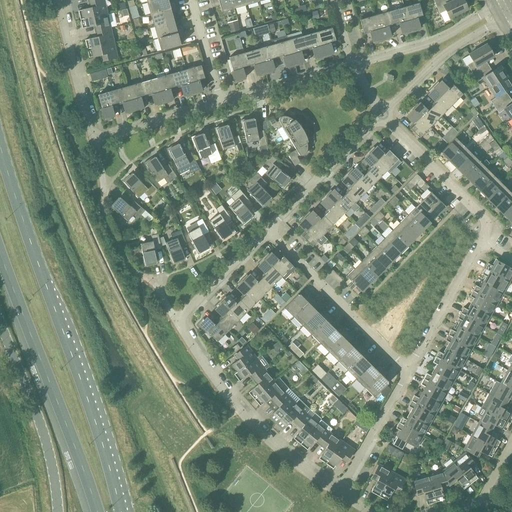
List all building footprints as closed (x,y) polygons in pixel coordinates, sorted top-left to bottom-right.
[(103,0),(98,0),(90,2),(92,8),(78,11),(80,20),(107,14),(103,0)] [(154,0),(147,2),(150,14),(176,7),(174,1),(171,2),(170,0),(154,0)] [(218,0),(222,12),(234,9),(231,0),(218,0)] [(231,0),(234,9),(246,5),(244,0),(231,0)] [(314,0),(311,1),(313,9),(319,7),(317,0),(314,0)] [(455,0),(451,2),(449,0),(440,0),(435,2),(440,13),(444,22),(450,20),(449,18),(467,9),(466,7),(468,6),(464,0),(455,0)] [(121,10),(127,9),(126,9),(124,2),(118,4),(119,11),(121,10)] [(416,17),(422,16),(419,3),(404,7),(411,33),(418,31),(418,29),(419,28),(416,17)] [(173,21),(172,18),(175,16),(174,14),(178,13),(176,7),(150,14),(154,26),(173,21)] [(404,7),(389,11),(393,24),(399,22),(402,33),(404,33),(404,35),(411,33),(404,7)] [(389,11),(375,16),(382,42),(389,40),(388,37),(390,37),(387,26),(393,24),(389,11)] [(96,25),(97,31),(110,28),(107,14),(80,20),(82,28),(96,25)] [(382,42),(375,16),(360,20),(363,33),(369,31),(373,42),(374,41),(375,44),(382,42)] [(246,28),(252,27),(249,18),(244,19),(245,20),(244,21),(246,28)] [(154,26),(157,39),(183,31),(181,25),(178,26),(177,24),(174,24),(173,21),(154,26)] [(238,24),(229,27),(231,32),(239,30),(238,24)] [(261,35),(259,27),(252,29),(255,37),(261,35)] [(110,28),(97,31),(98,37),(85,40),(87,49),(113,43),(110,28)] [(329,42),(335,41),(332,28),(317,32),(324,58),(331,56),(330,54),(332,53),(329,42)] [(185,37),(183,31),(157,39),(161,51),(180,46),(179,42),(182,40),(182,38),(185,37)] [(130,32),(126,37),(127,40),(135,38),(133,32),(130,32)] [(295,67),(302,65),(301,62),(303,62),(300,51),(306,49),(302,36),(301,32),(286,36),(295,67)] [(317,60),(324,58),(317,32),(302,36),(306,49),(312,47),(315,58),(317,58),(317,60)] [(288,69),(295,67),(286,36),(271,40),(272,45),(273,45),(276,57),(282,56),(286,67),(287,66),(288,69)] [(104,61),(117,58),(113,43),(87,49),(89,58),(102,55),(104,61)] [(273,45),(272,45),(258,49),(266,75),(273,73),(272,71),(274,70),(271,59),(276,57),(273,45)] [(468,65),(474,75),(486,68),(483,62),(493,56),(492,54),(494,53),(489,46),(488,47),(486,45),(478,49),(478,48),(472,51),(473,53),(469,55),(473,62),(468,65)] [(258,49),(244,53),(247,66),(253,64),(256,75),(258,75),(259,77),(266,75),(258,49)] [(138,51),(130,53),(132,59),(140,57),(138,51)] [(247,66),(244,53),(229,57),(233,72),(231,72),(235,84),(242,82),(242,79),(245,78),(241,67),(247,66)] [(201,65),(186,70),(193,96),(200,94),(199,91),(201,91),(198,80),(204,78),(201,65)] [(483,78),(489,88),(506,77),(504,73),(505,72),(502,67),(500,68),(499,66),(490,73),(486,68),(474,75),(477,81),(483,78)] [(105,69),(90,74),(92,82),(108,77),(105,69)] [(186,70),(171,74),(175,87),(181,85),(184,96),(185,95),(186,98),(193,96),(186,70)] [(156,78),(164,104),(171,102),(170,100),(172,99),(169,88),(175,87),(171,74),(156,78)] [(491,101),(495,107),(507,99),(503,94),(511,87),(511,82),(510,79),(509,80),(506,77),(489,88),(496,98),(491,101)] [(156,78),(142,82),(145,95),(151,93),(155,104),(156,104),(157,106),(164,104),(156,78)] [(452,105),(463,94),(453,85),(449,90),(440,82),(439,83),(438,81),(432,86),(452,105)] [(142,82),(127,86),(135,112),(142,110),(141,108),(143,108),(140,97),(145,95),(142,82)] [(127,86),(113,91),(116,103),(122,102),(125,113),(127,112),(128,114),(135,112),(127,86)] [(436,103),(432,107),(441,116),(452,105),(432,86),(427,92),(429,93),(428,95),(436,103)] [(116,103),(113,91),(98,95),(102,109),(100,110),(103,121),(111,119),(111,117),(113,116),(110,105),(116,103)] [(511,102),(510,104),(507,99),(495,107),(499,113),(504,109),(511,119),(511,117),(511,102)] [(416,103),(411,108),(430,127),(441,116),(432,107),(427,111),(419,103),(418,105),(416,103)] [(430,127),(411,108),(406,113),(408,115),(406,116),(415,124),(410,129),(419,138),(430,127)] [(468,122),(473,117),(469,113),(464,118),(468,122)] [(273,116),(267,120),(274,131),(277,130),(284,141),(289,138),(302,130),(301,130),(301,129),(301,128),(300,128),(300,127),(299,127),(299,126),(299,125),(298,125),(298,124),(297,124),(297,123),(296,123),(296,122),(295,122),(295,121),(294,121),(294,120),(293,120),(292,119),(291,119),(291,118),(290,118),(289,118),(289,117),(288,117),(287,117),(286,117),(286,116),(285,116),(284,116),(283,116),(282,116),(281,117),(280,117),(280,118),(279,118),(279,119),(278,120),(279,121),(276,122),(273,116)] [(476,116),(472,121),(476,126),(478,130),(484,126),(481,123),(476,116)] [(260,146),(266,145),(264,130),(257,132),(255,119),(251,120),(250,118),(241,120),(243,131),(244,130),(246,143),(258,141),(260,146)] [(236,152),(243,150),(238,135),(232,137),(228,125),(224,127),(224,125),(214,128),(218,138),(219,138),(223,150),(234,146),(236,152)] [(307,143),(307,142),(305,137),(304,135),(303,132),(302,130),(289,138),(296,150),(288,154),(295,166),(300,163),(297,156),(299,155),(300,156),(301,156),(303,156),(304,155),(305,154),(306,153),(306,152),(307,151),(307,149),(307,147),(307,146),(307,143)] [(446,143),(452,138),(447,133),(441,138),(446,143)] [(220,157),(215,143),(208,146),(204,134),(200,135),(199,134),(190,137),(194,147),(195,147),(200,159),(207,156),(210,164),(221,160),(220,157)] [(441,152),(449,160),(463,146),(455,138),(441,152)] [(172,158),(178,169),(177,169),(179,175),(189,170),(191,174),(199,169),(198,166),(191,152),(185,155),(179,144),(176,146),(175,144),(166,149),(171,159),(172,158)] [(368,152),(387,171),(390,173),(401,162),(389,150),(384,155),(376,147),(375,148),(373,146),(368,152)] [(471,153),(463,146),(449,160),(456,168),(471,153)] [(387,171),(368,152),(363,157),(364,158),(363,160),(371,168),(367,172),(376,181),(387,171)] [(478,161),(471,153),(456,168),(464,175),(478,161)] [(279,169),(283,164),(284,164),(280,161),(272,155),(265,164),(269,167),(264,173),(274,181),(274,182),(282,189),(288,181),(287,180),(289,177),(279,169)] [(167,183),(176,177),(168,164),(163,168),(156,157),(152,159),(151,158),(143,163),(149,172),(150,172),(157,182),(164,178),(167,183)] [(486,168),(478,161),(464,175),(472,183),(486,168)] [(346,173),(366,192),(376,181),(367,172),(363,177),(355,168),(353,170),(352,168),(346,173)] [(479,191),(494,176),(486,168),(472,183),(479,191)] [(148,197),(157,189),(146,178),(141,183),(133,173),(130,176),(129,175),(121,181),(129,189),(130,189),(138,198),(144,193),(148,197)] [(268,200),(271,198),(262,188),(267,184),(257,173),(248,181),(253,185),(247,191),(256,200),(255,201),(263,208),(270,202),(268,200)] [(346,194),(355,203),(366,192),(346,173),(341,178),(343,180),(342,181),(350,189),(346,194)] [(416,174),(410,181),(407,184),(411,189),(421,179),(416,174)] [(502,184),(494,176),(479,191),(487,198),(502,184)] [(509,191),(502,184),(487,198),(495,206),(509,191)] [(231,197),(234,201),(228,206),(237,216),(236,217),(243,225),(250,219),(249,217),(252,215),(246,207),(251,203),(239,189),(231,197)] [(355,203),(346,194),(341,198),(333,190),(332,191),(330,190),(325,195),(344,214),(350,208),(354,212),(359,207),(355,203)] [(511,203),(511,194),(509,191),(495,206),(502,214),(511,203)] [(437,214),(445,206),(430,192),(422,200),(437,214)] [(329,211),(324,215),(334,225),(344,214),(325,195),(320,200),(322,202),(320,203),(329,211)] [(137,219),(145,211),(133,201),(129,206),(119,197),(117,200),(116,199),(109,206),(117,214),(118,213),(128,221),(133,215),(137,219)] [(381,198),(376,203),(380,207),(385,202),(381,198)] [(415,207),(430,222),(437,214),(422,200),(415,207)] [(376,203),(369,210),(373,214),(380,207),(376,203)] [(511,203),(502,214),(510,221),(511,219),(511,203)] [(232,232),(226,224),(232,220),(221,205),(215,209),(219,214),(209,221),(216,231),(215,232),(221,241),(230,235),(229,234),(232,232)] [(422,230),(430,222),(415,207),(407,215),(422,230)] [(309,211),(304,216),(323,235),(334,225),(324,215),(320,220),(312,212),(310,213),(309,211)] [(400,223),(414,237),(422,230),(407,215),(400,223)] [(299,221),(300,223),(299,224),(307,233),(303,237),(305,240),(312,246),(316,242),(321,246),(327,240),(323,235),(304,216),(299,221)] [(206,248),(209,246),(203,235),(209,232),(202,219),(196,222),(198,227),(188,233),(194,244),(193,245),(198,255),(207,250),(206,248)] [(363,225),(358,221),(354,224),(359,229),(363,225)] [(407,245),(414,237),(400,223),(392,230),(407,245)] [(181,260),(185,258),(180,247),(186,244),(181,230),(170,234),(172,240),(165,243),(170,255),(169,255),(173,265),(182,262),(181,260)] [(392,230),(385,238),(399,253),(407,245),(392,230)] [(155,250),(161,249),(158,234),(151,235),(152,241),(140,244),(143,256),(142,256),(144,267),(154,265),(154,263),(157,263),(155,250)] [(385,238),(377,246),(392,260),(399,253),(385,238)] [(377,246),(369,253),(384,268),(392,260),(377,246)] [(295,269),(293,266),(283,257),(279,261),(271,253),(269,254),(268,253),(262,258),(282,277),(284,280),(295,269)] [(369,253),(362,261),(376,276),(384,268),(369,253)] [(271,288),(282,277),(262,258),(257,263),(259,265),(258,266),(266,274),(262,278),(271,288)] [(362,261),(354,269),(369,283),(376,276),(362,261)] [(488,263),(485,269),(508,282),(511,275),(511,266),(510,265),(509,267),(496,261),(493,266),(488,263)] [(347,277),(343,281),(352,290),(356,286),(361,291),(369,283),(354,269),(346,277),(347,277)] [(508,282),(485,269),(482,274),(487,277),(484,283),(502,293),(508,282)] [(260,299),(271,288),(262,278),(257,283),(249,275),(248,276),(246,274),(241,279),(260,299)] [(245,296),(240,300),(249,309),(260,299),(241,279),(236,285),(238,286),(236,288),(245,296)] [(472,291),(496,304),(502,293),(484,283),(481,281),(478,287),(475,285),(472,291)] [(496,304),(472,291),(469,296),(475,299),(472,305),(490,315),(496,304)] [(285,293),(281,297),(286,302),(291,298),(285,293)] [(284,308),(293,317),(312,298),(308,294),(305,296),(303,295),(300,296),(298,294),(284,308)] [(249,309),(240,300),(236,304),(228,296),(226,298),(225,296),(220,301),(239,320),(249,309)] [(293,317),(302,326),(316,312),(314,310),(316,307),(314,305),(317,303),(312,298),(293,317)] [(223,317),(219,322),(228,331),(239,320),(220,301),(215,306),(216,308),(215,309),(223,317)] [(484,326),(490,315),(472,305),(469,310),(463,307),(460,313),(484,326)] [(302,326),(311,335),(330,316),(325,311),(323,314),(321,312),(318,314),(316,312),(302,326)] [(460,320),(457,326),(478,337),(484,326),(460,313),(457,318),(460,320)] [(311,335),(320,344),(334,330),(332,328),(333,324),(332,323),(334,320),(330,316),(311,335)] [(217,342),(228,331),(219,322),(214,326),(206,318),(204,320),(203,318),(197,324),(205,333),(207,331),(217,342)] [(247,328),(254,335),(258,330),(256,328),(252,324),(247,328)] [(451,329),(448,335),(471,348),(478,337),(457,326),(454,331),(451,329)] [(336,332),(334,330),(320,344),(329,352),(348,334),(343,329),(341,332),(339,330),(336,332)] [(352,338),(348,334),(329,352),(338,361),(352,348),(350,345),(351,342),(350,341),(352,338)] [(465,359),(471,348),(448,335),(445,340),(450,343),(447,349),(465,359)] [(296,340),(293,343),(298,348),(301,345),(296,340)] [(278,341),(271,347),(275,352),(282,347),(278,341)] [(288,347),(294,352),(298,348),(293,343),(292,342),(288,347)] [(236,354),(240,359),(228,367),(233,374),(251,360),(255,358),(246,346),(236,354)] [(338,361),(347,370),(366,351),(361,347),(359,349),(357,348),(354,350),(352,348),(338,361)] [(303,354),(298,348),(294,352),(299,358),(303,354)] [(442,360),(459,370),(465,359),(447,349),(444,354),(439,351),(435,357),(442,360)] [(347,370),(356,379),(370,365),(367,363),(369,360),(368,358),(370,356),(366,351),(347,370)] [(499,356),(494,353),(490,361),(495,363),(499,356)] [(250,373),(254,378),(264,370),(269,367),(260,354),(255,358),(251,360),(233,374),(239,382),(250,373)] [(435,371),(453,381),(459,370),(442,360),(435,357),(432,362),(438,365),(435,371)] [(372,367),(370,365),(356,379),(365,388),(383,369),(379,365),(377,367),(375,366),(372,367)] [(474,373),(479,376),(483,369),(478,366),(474,373)] [(305,367),(299,374),(301,376),(308,370),(305,367)] [(383,369),(365,388),(374,397),(379,392),(386,398),(391,390),(386,385),(388,383),(385,381),(387,378),(386,376),(388,373),(383,369)] [(264,370),(254,378),(258,384),(248,393),(254,399),(274,381),(265,370),(264,370)] [(317,375),(320,379),(326,373),(322,370),(317,375)] [(447,392),(453,381),(435,371),(432,376),(426,373),(423,379),(447,392)] [(511,372),(508,371),(501,383),(511,389),(511,372)] [(334,384),(324,375),(320,379),(329,388),(334,384)] [(422,393),(441,403),(447,392),(423,379),(420,384),(425,387),(422,393)] [(270,397),(275,402),(284,393),(274,381),(254,399),(260,406),(270,397)] [(488,394),(494,397),(505,403),(508,398),(511,400),(511,389),(501,383),(501,384),(496,381),(488,394)] [(435,414),(441,403),(422,393),(420,391),(417,397),(414,395),(411,401),(435,414)] [(460,391),(457,397),(464,402),(468,396),(460,391)] [(279,407),(270,417),(276,423),(295,403),(284,393),(275,402),(279,407)] [(481,407),(486,410),(510,423),(511,419),(511,413),(502,409),(505,403),(494,397),(488,394),(481,407)] [(333,403),(337,399),(332,395),(329,399),(333,403)] [(306,414),(310,410),(299,399),(295,403),(276,423),(282,429),(292,419),(297,424),(306,414)] [(337,399),(332,406),(333,407),(334,406),(336,408),(341,403),(337,399)] [(410,415),(428,425),(435,414),(411,401),(408,406),(413,409),(410,415)] [(482,417),(479,423),(491,429),(493,424),(506,431),(510,423),(486,410),(481,407),(477,414),(482,417)] [(317,423),(306,414),(297,424),(302,428),(293,439),(300,444),(317,423)] [(399,423),(422,436),(428,425),(410,415),(407,420),(402,417),(399,423)] [(447,421),(452,424),(455,418),(450,415),(447,421)] [(329,433),(332,429),(320,419),(317,423),(300,444),(307,450),(316,439),(321,444),(329,433)] [(370,426),(357,419),(353,424),(366,433),(370,426)] [(422,436),(399,423),(395,428),(401,431),(398,437),(416,447),(422,436)] [(496,449),(500,442),(488,435),(491,429),(479,423),(472,436),(496,449)] [(318,459),(326,464),(341,442),(329,433),(321,444),(326,447),(318,459)] [(491,457),(496,449),(472,436),(464,450),(476,456),(479,450),(491,457)] [(440,446),(442,441),(437,438),(434,443),(440,446)] [(447,451),(452,442),(446,439),(441,448),(442,448),(446,452),(447,451)] [(341,442),(326,464),(333,469),(341,458),(346,461),(354,450),(341,442)] [(388,445),(385,450),(390,453),(393,448),(388,445)] [(454,463),(470,484),(478,478),(469,467),(474,463),(466,453),(454,463)] [(442,472),(448,484),(455,479),(463,490),(470,484),(454,463),(442,472)] [(371,492),(378,496),(392,472),(379,465),(372,477),(378,480),(371,492)] [(405,480),(392,472),(378,496),(386,501),(393,489),(399,492),(405,480)] [(440,486),(448,484),(442,472),(428,476),(436,502),(444,500),(440,486)] [(411,486),(410,496),(417,493),(423,492),(427,505),(436,502),(428,476),(413,481),(414,485),(411,486)]
